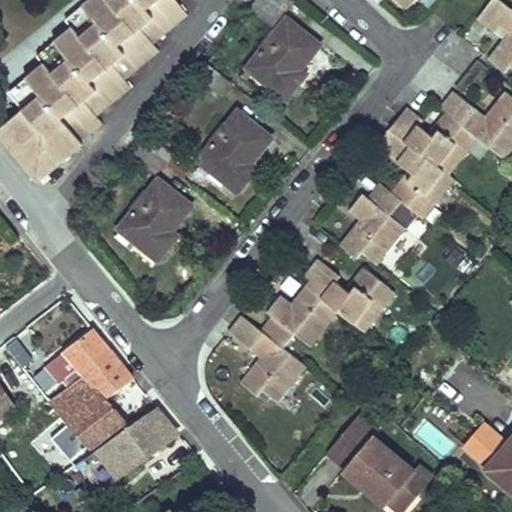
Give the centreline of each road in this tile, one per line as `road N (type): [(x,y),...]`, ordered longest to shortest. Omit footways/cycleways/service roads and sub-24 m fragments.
road 1 (residential): [(160,366),(386,81),(397,57),(394,37),(357,0)]
road 2 (residential): [(38,217),(216,0)]
road 3 (residential): [(281,511),(160,366)]
road 4 (residential): [(160,366),(75,258)]
